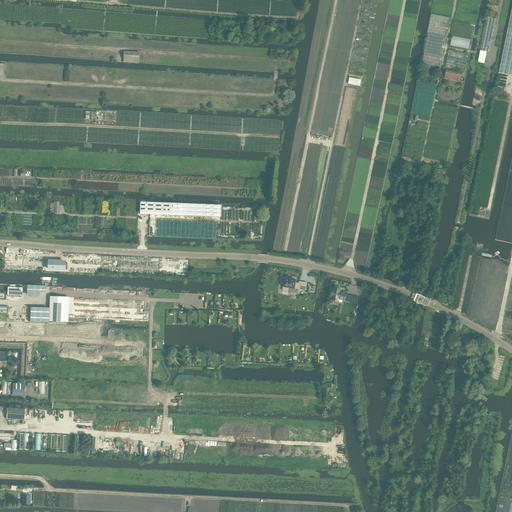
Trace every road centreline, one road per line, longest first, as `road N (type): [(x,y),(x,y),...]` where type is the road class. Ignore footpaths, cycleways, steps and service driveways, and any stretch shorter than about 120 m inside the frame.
road 1 (tertiary): [(511,349),(429,302),(324,268),(0,243)]
road 2 (track): [(349,506),(53,489),(36,477),(0,475)]
road 3 (track): [(436,306),(502,0)]
road 4 (track): [(402,292),(412,246),(396,222),(422,157),(455,0)]
